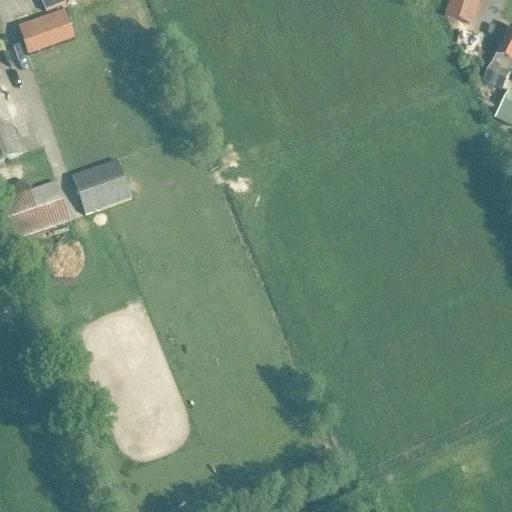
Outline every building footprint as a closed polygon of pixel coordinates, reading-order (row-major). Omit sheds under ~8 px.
[(39,0),(46,16),(66,8),(62,0),(39,0)] [(450,0),(445,17),(468,25),(476,0),(450,0)] [(68,23),(45,31),(37,11),(14,19),(28,59),(75,42),(68,23)] [(511,31),(504,45),(504,44),(496,59),(496,60),(492,69),(483,86),(502,95),(510,78),(509,78),(511,72),(511,31)] [(458,32),(456,46),(464,47),(465,33),(458,32)] [(464,47),(463,57),(476,59),(479,35),(465,33),(464,47)] [(0,165),(24,157),(0,92),(0,165)] [(511,97),(509,96),(500,114),(496,121),(511,128),(511,97)] [(85,219),(131,203),(118,165),(72,181),(85,219)] [(70,224),(57,187),(0,206),(0,213),(11,245),(70,224)]
